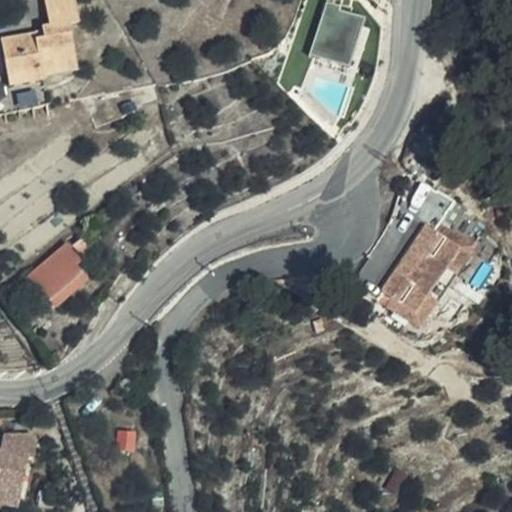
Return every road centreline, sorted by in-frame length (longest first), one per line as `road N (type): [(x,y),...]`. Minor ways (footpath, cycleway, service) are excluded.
road 1 (unclassified): [(335,181),(349,215),(340,245),(218,281),(172,330),(165,385),(185,511)]
road 2 (tertiary): [(335,181),(192,253),(87,364),(29,392),(0,391)]
road 3 (tertiary): [(418,0),(383,132),(335,181)]
